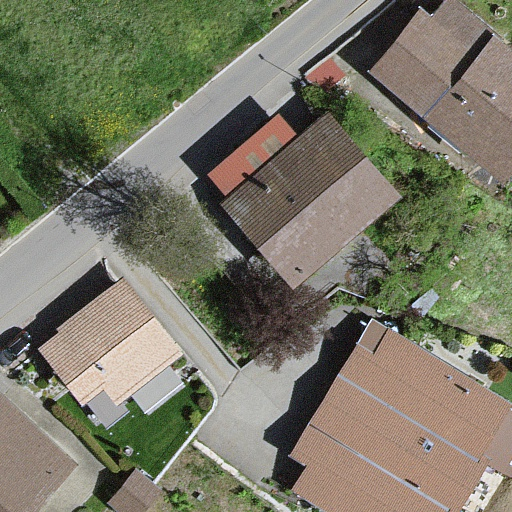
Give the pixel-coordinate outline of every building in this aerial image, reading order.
[(371,74),(501,180),(511,167),(511,49),(453,1),(439,18),(425,7),(371,74)] [(399,198),(326,112),(299,135),(283,115),(202,183),(291,288),(399,198)] [(123,279),(37,347),(83,404),(103,389),(115,405),(182,352),(123,279)] [(511,455),(511,407),(375,322),(289,458),(307,469),(292,493),(323,511),(451,511),(483,462),(501,473),(511,455)] [(0,393),(0,511),(30,511),(75,466),(0,393)] [(136,471),(110,502),(122,511),(144,511),(161,492),(136,471)]
